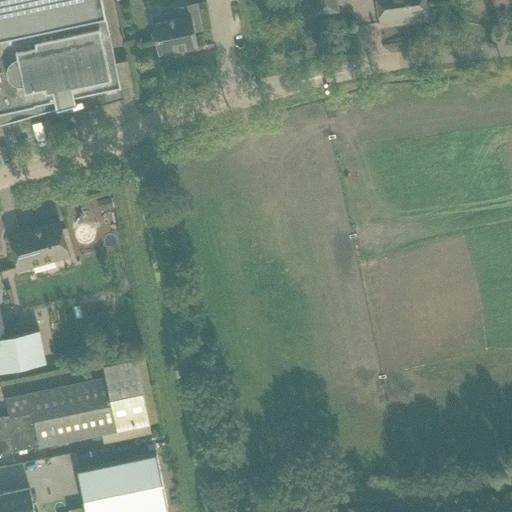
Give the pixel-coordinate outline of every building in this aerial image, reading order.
[(0,0),(0,125),(53,110),(78,103),(77,102),(75,103),(74,97),(119,88),(119,90),(120,89),(101,0),(0,0)] [(335,0),(303,0),(306,15),(337,11),(335,0)] [(375,0),(379,26),(427,20),(424,0),(375,0)] [(194,33),(202,31),(196,3),(185,6),(188,17),(151,25),(158,55),(197,47),(194,33)] [(109,194),(96,197),(98,208),(111,205),(109,194)] [(8,238),(13,257),(17,271),(69,257),(65,242),(60,223),(8,238)] [(0,373),(24,368),(18,337),(6,340),(0,312),(0,373)] [(38,332),(18,337),(24,368),(44,363),(38,332)] [(0,455),(11,453),(11,452),(38,447),(149,424),(135,360),(102,367),(104,378),(5,399),(8,416),(4,417),(4,416),(0,416),(0,455)] [(168,511),(156,454),(76,471),(84,511),(168,511)] [(0,511),(34,511),(29,488),(0,494),(0,511)]
